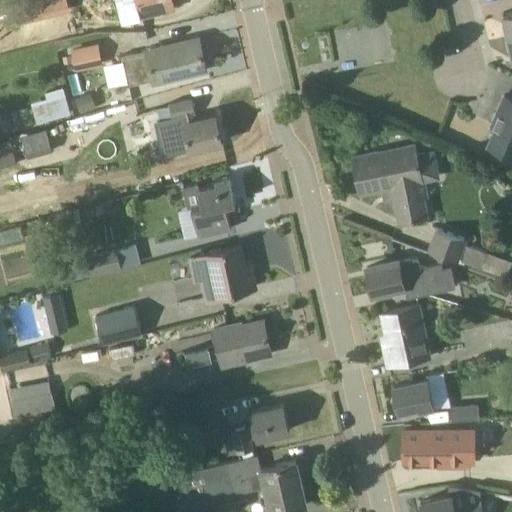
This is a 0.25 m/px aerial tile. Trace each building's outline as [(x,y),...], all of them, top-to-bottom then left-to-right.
[(117,0),(125,28),(176,14),(172,0),(117,0)] [(120,56),(121,60),(127,86),(178,74),(178,73),(190,70),(191,74),(207,70),(199,38),(147,50),(120,56)] [(99,43),(71,49),(76,70),(103,65),(99,43)] [(92,93),(76,98),(82,113),(97,108),(92,93)] [(29,103),(34,121),(69,112),(64,94),(29,103)] [(511,98),(505,95),(497,113),(502,115),(489,145),(511,155),(511,98)] [(196,119),(194,113),(195,113),(192,98),(170,103),(173,117),(184,115),(185,122),(191,149),(223,142),(217,114),(196,119)] [(22,136),(29,158),(54,151),(47,129),(22,136)] [(361,192),(383,188),(385,198),(390,205),(397,204),(401,221),(427,216),(423,198),(418,199),(414,182),(435,177),(438,174),(434,154),(430,152),(417,154),(415,144),(354,156),(361,192)] [(0,168),(16,164),(12,146),(0,149),(0,168)] [(189,208),(192,207),(199,236),(232,228),(226,203),(237,201),(231,176),(215,179),(217,184),(200,188),(199,183),(184,187),(189,208)] [(465,238),(438,228),(430,251),(456,261),(465,238)] [(511,259),(468,243),(461,261),(506,278),(511,263),(511,259)] [(203,275),(209,297),(257,286),(253,270),(247,272),(241,246),(191,257),(196,277),(203,275)] [(117,249),(85,257),(91,275),(122,267),(117,249)] [(372,293),(405,286),(408,298),(448,290),(442,262),(421,267),(419,256),(367,267),(372,293)] [(67,262),(71,280),(91,275),(85,257),(67,262)] [(60,293),(44,297),(52,332),(69,328),(60,293)] [(388,365),(430,356),(419,304),(382,312),(389,343),(383,344),(388,365)] [(135,305),(96,316),(104,344),(143,334),(135,305)] [(241,322),(214,328),(223,365),(272,354),(265,323),(242,328),(241,322)] [(154,332),(143,339),(151,352),(162,346),(154,332)] [(48,342),(30,346),(33,362),(52,357),(48,342)] [(186,365),(210,359),(206,345),(182,351),(186,365)] [(0,359),(2,369),(5,368),(31,362),(27,347),(0,353),(0,359)] [(15,410),(52,403),(47,377),(10,384),(15,410)] [(429,379),(392,386),(394,394),(391,400),(396,404),(398,412),(419,407),(419,411),(435,408),(429,379)] [(128,387),(102,392),(105,406),(131,401),(128,387)] [(256,426),(248,427),(247,426),(234,429),(239,452),(253,449),(251,439),(258,437),(290,430),(284,403),(252,411),(256,426)] [(452,420),(480,419),(479,403),(451,405),(452,420)] [(405,460),(470,459),(470,428),(452,428),(404,429),(405,460)] [(296,459),(261,467),(258,454),(177,474),(185,505),(266,486),(271,511),(275,511),(307,505),(296,459)] [(481,511),(480,503),(481,503),(480,489),(449,484),(446,495),(421,500),(423,511),(481,511)]
